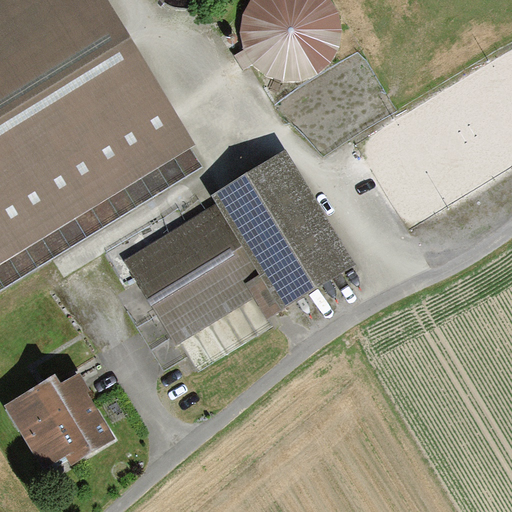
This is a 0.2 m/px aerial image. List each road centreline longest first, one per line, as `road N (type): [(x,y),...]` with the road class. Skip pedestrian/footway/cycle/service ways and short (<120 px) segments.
road 1 (unclassified): [(111,511),(263,380),(511,224)]
road 2 (unknown): [(393,297),(323,171),(297,143),(201,77),(143,0)]
